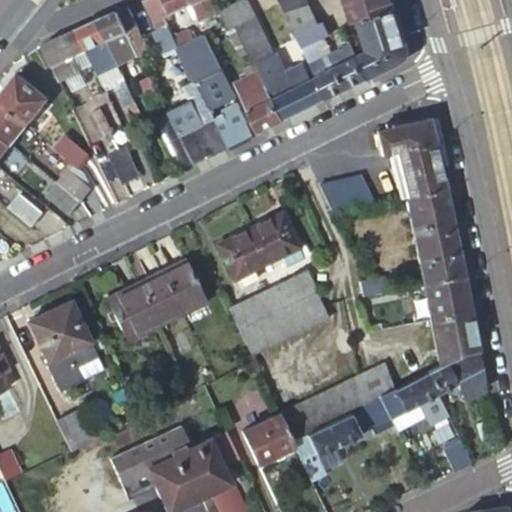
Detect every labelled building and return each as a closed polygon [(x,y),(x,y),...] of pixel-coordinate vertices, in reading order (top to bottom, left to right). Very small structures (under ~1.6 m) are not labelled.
[(161,18),(152,0),(141,0),(139,1),(150,23),(161,18)] [(152,0),(161,18),(192,4),(199,20),(215,13),(209,0),(152,0)] [(244,0),(242,0),(218,12),(226,30),(233,27),(255,73),(268,100),(286,92),(292,88),(285,73),(275,53),(271,55),(244,0)] [(277,0),(286,17),(300,11),(296,2),(301,0),(277,0)] [(391,0),(345,0),(350,13),(392,0),(391,0)] [(359,22),(395,11),(392,0),(350,13),(354,24),(359,22)] [(139,28),(129,6),(116,12),(125,34),(130,43),(136,55),(149,49),(139,28)] [(356,57),(367,79),(399,63),(406,45),(395,11),(359,22),(367,51),(356,57)] [(125,34),(116,12),(95,20),(105,44),(106,43),(109,51),(116,64),(136,55),(130,43),(125,34)] [(116,64),(109,51),(106,43),(105,44),(95,20),(75,29),(85,53),(95,74),(116,64)] [(85,53),(75,29),(43,43),(42,44),(59,81),(82,71),(75,56),(85,53)] [(177,48),(191,41),(185,30),(171,36),(177,48)] [(177,48),(176,48),(187,69),(175,75),(201,125),(213,119),(210,112),(235,99),(214,57),(206,40),(203,34),(191,41),(177,48)] [(315,77),(326,99),(367,79),(356,57),(328,71),(321,58),(309,64),(315,77)] [(279,123),(326,99),(315,77),(310,79),(303,64),(285,73),(292,88),(286,92),(268,100),(279,123)] [(17,73),(0,94),(0,103),(26,125),(27,126),(48,99),(17,73)] [(258,133),(279,123),(268,100),(255,73),(249,76),(255,90),(240,97),(258,133)] [(128,105),(135,101),(123,77),(112,82),(125,107),(128,105)] [(135,101),(128,105),(133,116),(134,116),(141,112),(135,101)] [(26,125),(0,103),(0,136),(10,145),(11,145),(27,126),(26,125)] [(237,103),(221,111),(223,114),(230,129),(244,122),(246,121),(237,103)] [(98,106),(87,111),(98,135),(109,129),(98,106)] [(228,148),(251,137),(244,122),(230,129),(223,114),(213,119),(228,148)] [(426,118),(375,130),(381,154),(387,153),(398,197),(403,196),(443,186),(432,142),(426,118)] [(216,154),(228,148),(213,119),(201,125),(216,154)] [(204,160),(216,154),(201,125),(189,131),(204,160)] [(192,166),(204,160),(189,131),(177,137),(192,166)] [(106,154),(109,153),(119,148),(114,137),(109,139),(106,134),(99,138),(106,154)] [(10,145),(0,136),(0,157),(11,145),(10,145)] [(54,148),(77,167),(85,158),(62,139),(54,148)] [(138,176),(124,146),(119,148),(109,153),(123,183),(138,176)] [(58,184),(81,203),(92,189),(69,170),(58,184)] [(360,175),(318,184),(332,213),(374,203),(360,175)] [(69,216),(81,203),(58,184),(47,198),(69,216)] [(451,225),(443,186),(403,196),(421,284),(462,277),(458,258),(453,237),(451,225)] [(17,195),(7,207),(30,226),(40,214),(17,195)] [(277,211),(245,227),(261,261),(276,254),(293,245),(294,245),(277,211)] [(261,261),(245,227),(214,242),(231,276),(235,274),(250,267),(261,261)] [(300,258),(293,245),(276,254),(282,267),(300,258)] [(183,259),(137,281),(156,320),(172,313),(177,323),(207,308),(183,259)] [(250,267),(235,274),(239,284),(254,277),(250,267)] [(303,270),(263,289),(274,311),(313,292),(303,270)] [(421,284),(428,318),(460,353),(461,353),(474,351),(475,351),(462,277),(421,284)] [(359,283),(362,295),(382,291),(380,279),(359,283)] [(156,320),(137,281),(103,298),(122,337),(127,335),(131,345),(149,336),(144,326),(156,320)] [(263,289),(226,306),(237,328),(274,311),(263,289)] [(274,311),(237,328),(248,354),(325,316),(313,292),(274,311)] [(101,369),(67,300),(25,320),(60,390),(101,369)] [(460,353),(425,371),(436,393),(455,384),(462,399),(481,390),(474,351),(461,353),(460,353)] [(385,359),(357,372),(363,403),(378,395),(396,386),(385,359)] [(418,402),(436,393),(425,371),(396,386),(378,395),(388,416),(389,417),(391,421),(395,430),(425,415),(418,402)] [(363,403),(357,372),(275,411),(276,413),(289,439),(363,403)] [(378,395),(363,403),(289,439),(291,444),(308,476),(326,467),(317,449),(367,426),(370,432),(391,421),(389,417),(388,416),(378,395)] [(78,407),(54,419),(68,449),(93,437),(78,407)] [(289,439),(276,413),(243,429),(258,460),(291,444),(289,439)] [(222,466),(209,437),(191,445),(181,425),(110,460),(126,494),(154,480),(168,509),(209,489),(229,480),(222,466)] [(239,458),(225,429),(221,431),(234,460),(239,458)] [(234,460),(221,431),(209,437),(222,466),(234,460)] [(17,471),(6,449),(0,451),(0,471),(3,478),(17,471)] [(249,511),(233,478),(229,480),(209,489),(221,511),(249,511)]
